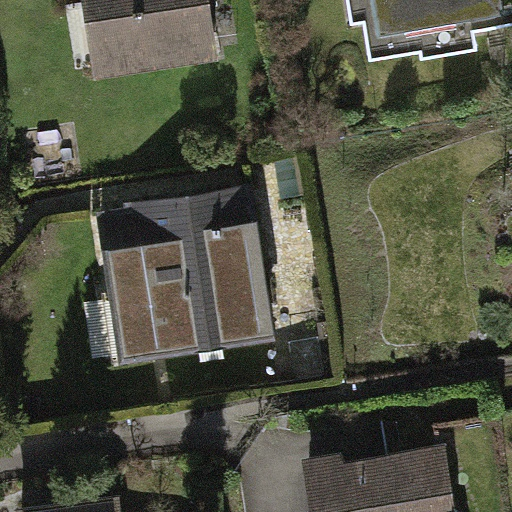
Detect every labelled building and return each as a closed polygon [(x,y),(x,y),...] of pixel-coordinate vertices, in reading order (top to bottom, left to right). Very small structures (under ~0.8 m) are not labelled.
[(213,0),(81,0),(95,88),(224,67),(213,0)] [(511,0),(348,0),(354,28),(368,21),(376,67),(486,51),(481,29),(511,24),(511,0)] [(261,188),(91,205),(103,311),(137,308),(140,344),(278,324),(261,188)] [(465,511),(456,446),(305,464),(312,511),(465,511)] [(118,511),(117,497),(19,510),(18,511),(118,511)]
